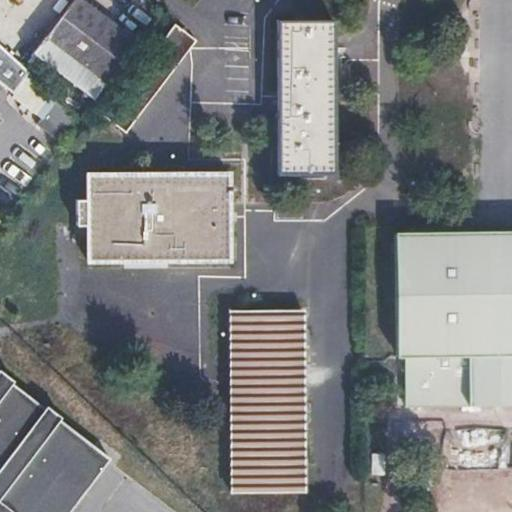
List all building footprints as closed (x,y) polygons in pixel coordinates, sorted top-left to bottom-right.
[(95,73),(106,82),(137,42),(82,0),(71,0),(32,52),(82,90),(95,73)] [(333,172),(333,21),(279,21),(279,172),(333,172)] [(174,23),(104,116),(125,132),(196,40),(174,23)] [(0,55),(0,81),(15,93),(30,73),(4,50),(0,55)] [(30,73),(15,93),(23,99),(38,80),(30,73)] [(219,91),(196,92),(197,116),(220,115),(219,91)] [(36,127),(61,147),(82,119),(59,99),(36,127)] [(89,173),(89,260),(230,259),(230,173),(89,173)] [(511,239),(394,241),(395,356),(402,356),(402,410),(412,410),(412,416),(511,414),(511,239)] [(231,309),(233,492),(305,491),(303,309),(231,309)] [(0,511),(60,511),(106,449),(0,370),(0,511)]
